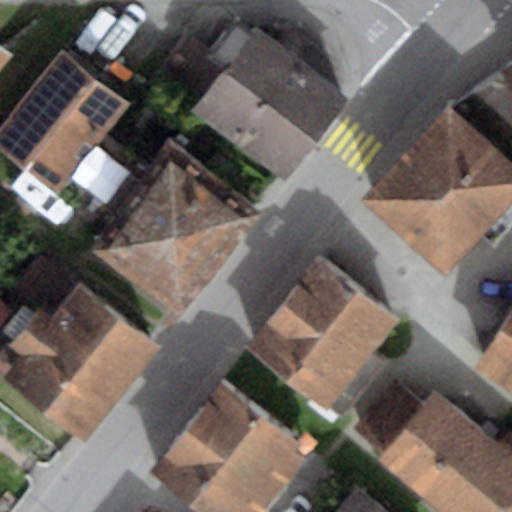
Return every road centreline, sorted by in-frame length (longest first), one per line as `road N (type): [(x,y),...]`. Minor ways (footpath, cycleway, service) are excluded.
road 1 (tertiary): [(310,200),(64,511)]
road 2 (residential): [(310,200),(448,320),(511,249)]
road 3 (tertiary): [(432,53),(310,200)]
